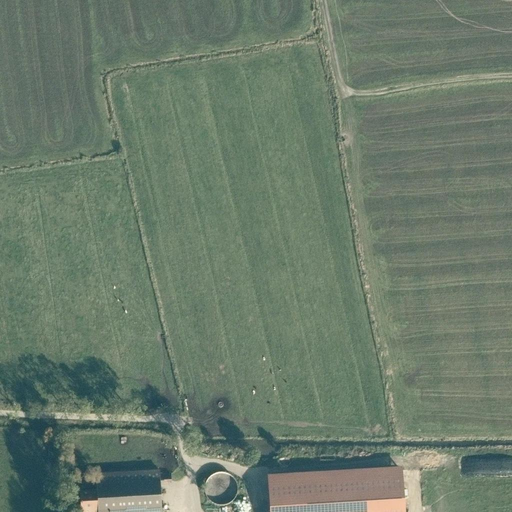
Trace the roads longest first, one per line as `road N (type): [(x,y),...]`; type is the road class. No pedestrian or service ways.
road 1 (unclassified): [(323,0),(336,75),(348,91),(511,75)]
road 2 (unclassified): [(0,415),(171,422)]
